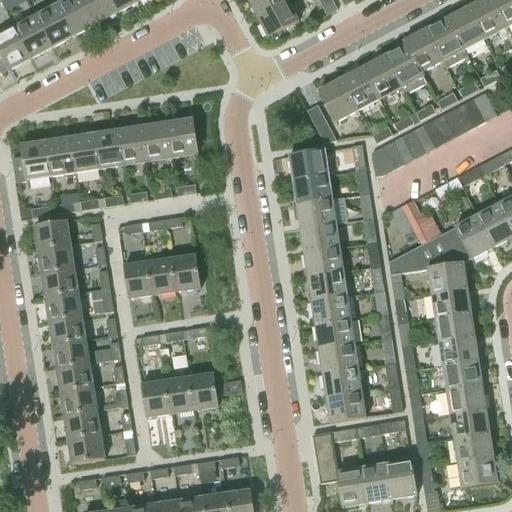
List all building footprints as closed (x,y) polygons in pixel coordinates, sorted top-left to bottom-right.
[(81,0),(73,0),(58,8),(74,39),(96,27),(81,0)] [(81,0),(96,27),(117,16),(108,0),(81,0)] [(108,0),(117,16),(139,4),(136,0),(108,0)] [(245,0),(254,17),(285,1),(284,0),(245,0)] [(336,11),(330,0),(316,0),(326,17),(336,11)] [(490,0),(483,0),(468,9),(484,39),(505,28),(490,0)] [(511,0),(490,0),(505,28),(511,24),(511,0)] [(285,1),(254,17),(266,40),(296,24),(285,1)] [(58,8),(37,20),(53,50),(74,39),(58,8)] [(468,9),(446,20),(462,51),(484,39),(468,9)] [(37,20),(15,31),(31,61),(53,50),(37,20)] [(446,20),(425,31),(441,62),(445,70),(467,59),(462,51),(446,20)] [(31,61),(15,31),(0,39),(0,56),(9,73),(31,61)] [(425,31),(403,43),(419,74),(441,62),(425,31)] [(404,47),(383,58),(400,89),(404,97),(425,85),(419,74),(403,43),(404,47)] [(378,100),(400,89),(383,58),(362,69),(378,100)] [(511,63),(500,69),(505,78),(511,74),(511,63)] [(362,69),(340,80),(357,112),(378,100),(362,69)] [(479,81),(483,89),(499,81),(495,72),(479,81)] [(334,124),(357,112),(340,80),(318,92),(334,124)] [(457,92),(462,101),(477,92),(473,84),(457,92)] [(435,103),(440,112),(456,104),(451,95),(435,103)] [(484,95),(474,100),(486,123),(496,118),(484,95)] [(463,106),(476,129),(486,123),(474,100),(463,106)] [(414,115),(418,123),(434,115),(430,106),(414,115)] [(453,111),(466,134),(476,129),(463,106),(453,111)] [(306,113),(323,145),(336,143),(317,107),(306,113)] [(443,116),(455,140),(466,134),(453,111),(443,116)] [(433,122),(445,145),(455,140),(443,116),(433,122)] [(392,126),(396,135),(413,126),(409,117),(392,126)] [(166,124),(171,159),(196,155),(191,120),(166,124)] [(422,127),(435,150),(445,145),(433,122),(422,127)] [(147,163),(171,159),(166,124),(142,128),(147,163)] [(413,132),(425,155),(435,150),(422,127),(413,132)] [(123,167),(147,163),(142,128),(118,132),(123,167)] [(370,138),(375,146),(391,138),(387,129),(370,138)] [(99,170),(123,167),(118,132),(94,135),(99,170)] [(402,138),(414,161),(425,155),(413,132),(402,138)] [(75,174),(99,170),(94,135),(70,139),(75,174)] [(392,143),(404,167),(414,161),(402,138),(392,143)] [(51,178),(75,174),(70,139),(46,143),(51,178)] [(51,178),(46,143),(21,146),(22,158),(26,181),(51,178)] [(382,149),(394,172),(404,167),(392,143),(382,149)] [(353,174),(363,173),(359,148),(349,150),(353,174)] [(394,172),(382,149),(371,155),(374,179),(383,178),(394,172)] [(511,151),(500,157),(505,167),(511,163),(511,151)] [(288,158),(291,183),(326,178),(322,153),(288,158)] [(483,178),(505,167),(500,157),(478,169),(483,178)] [(22,158),(12,159),(15,183),(26,181),(22,158)] [(472,172),(457,180),(462,190),(477,182),(472,172)] [(363,173),(353,174),(356,198),(367,196),(363,173)] [(330,202),(326,178),(291,183),(295,207),(330,202)] [(462,190),(457,180),(435,192),(440,201),(462,190)] [(176,190),(177,198),(195,196),(194,187),(176,190)] [(152,193),(153,202),(171,199),(170,191),(152,193)] [(128,197),(129,206),(147,203),(146,194),(128,197)] [(367,196),(356,198),(360,223),(371,221),(367,196)] [(104,200),(105,209),(123,207),(121,198),(104,200)] [(511,200),(499,208),(511,232),(511,200)] [(79,204),(81,213),(98,210),(97,201),(79,204)] [(295,207),(299,232),(333,227),(330,202),(295,207)] [(401,209),(432,270),(462,266),(471,261),(455,231),(440,238),(430,217),(420,221),(411,203),(401,209)] [(55,208),(57,216),(74,214),(73,205),(55,208)] [(30,208),(19,209),(21,220),(32,219),(30,211),(30,208)] [(32,219),(32,220),(50,217),(48,208),(30,211),(32,219)] [(511,232),(499,208),(478,219),(494,250),(511,240),(511,232)] [(432,270),(401,209),(390,214),(402,237),(407,247),(417,242),(421,248),(388,265),(390,277),(429,271),(432,270)] [(494,250),(478,219),(455,231),(471,261),(471,262),(494,250)] [(182,228),(181,220),(147,225),(148,233),(182,228)] [(371,221),(360,223),(364,246),(374,245),(371,221)] [(33,228),(37,253),(71,247),(67,223),(33,228)] [(93,244),(102,242),(99,226),(91,227),(93,244)] [(142,235),(141,226),(124,228),(125,237),(142,235)] [(299,232),(303,255),(337,250),(333,227),(299,232)] [(374,245),(364,246),(368,270),(378,268),(374,245)] [(75,271),(71,247),(37,253),(41,276),(75,271)] [(97,267),(105,266),(103,249),(94,250),(97,267)] [(303,255),(306,280),(341,274),(337,250),(303,255)] [(171,261),(175,294),(200,290),(195,257),(171,261)] [(152,297),(175,294),(171,261),(147,264),(152,297)] [(128,301),(152,297),(147,264),(123,268),(128,301)] [(432,270),(429,271),(433,295),(467,290),(463,265),(462,266),(432,270)] [(378,268),(368,270),(371,295),(382,293),(378,268)] [(41,276),(45,300),(79,295),(75,271),(41,276)] [(101,291),(109,290),(107,273),(98,274),(101,291)] [(345,299),(341,274),(306,280),(310,304),(345,299)] [(393,302),(404,300),(400,279),(390,280),(393,302)] [(467,290),(433,295),(436,320),(471,315),(467,290)] [(382,293),(371,295),(375,319),(385,317),(382,293)] [(45,300),(48,324),(82,318),(79,295),(45,300)] [(104,315),(113,314),(110,297),(102,298),(104,315)] [(348,323),(345,299),(310,304),(314,328),(348,323)] [(397,326),(407,324),(404,300),(393,302),(397,326)] [(471,315),(436,320),(440,344),(474,338),(471,315)] [(385,317),(375,319),(379,343),(389,341),(385,317)] [(48,324),(52,347),(86,342),(82,318),(48,324)] [(108,339),(117,337),(114,320),(105,322),(108,339)] [(352,347),(348,323),(314,328),(317,352),(352,347)] [(401,350),(411,348),(407,324),(397,326),(401,350)] [(207,338),(206,329),(189,332),(190,340),(207,338)] [(182,342),(181,333),(164,336),(165,344),(182,342)] [(159,345),(157,337),(141,339),(142,348),(159,345)] [(474,338),(440,344),(444,368),(478,363),(474,338)] [(389,341),(379,343),(382,367),(393,365),(389,341)] [(52,347),(56,371),(90,366),(86,342),(52,347)] [(112,362),(120,361),(118,344),(109,345),(112,362)] [(356,371),(352,347),(317,352),(321,376),(356,371)] [(405,374),(415,372),(411,348),(401,350),(405,374)] [(478,363),(444,368),(448,392),(482,387),(478,363)] [(386,390),(397,389),(393,365),(382,367),(386,390)] [(56,371),(60,395),(94,389),(90,366),(56,371)] [(116,386),(124,385),(121,368),(113,369),(116,386)] [(359,395),(356,371),(321,376),(325,400),(359,395)] [(408,398),(419,396),(415,372),(405,374),(408,398)] [(216,399),(214,387),(213,376),(188,380),(193,413),(218,409),(216,399)] [(170,416),(193,413),(188,380),(165,383),(170,416)] [(145,420),(170,416),(165,383),(140,387),(145,420)] [(214,387),(216,399),(241,395),(239,383),(214,387)] [(482,387),(448,392),(451,416),(486,410),(482,387)] [(60,395),(63,418),(97,413),(94,389),(60,395)] [(397,389),(386,390),(390,416),(400,414),(397,389)] [(119,410),(128,408),(125,392),(116,393),(119,410)] [(363,420),(359,395),(325,400),(329,425),(363,420)] [(412,422),(422,420),(419,396),(408,398),(412,422)] [(486,410),(451,416),(455,440),(489,435),(486,410)] [(63,418),(67,442),(101,436),(97,413),(63,418)] [(123,434),(131,432),(129,415),(120,417),(123,434)] [(416,446),(426,445),(422,420),(412,422),(416,446)] [(379,426),(381,436),(403,433),(402,423),(379,426)] [(354,430),(356,440),(381,436),(379,426),(354,430)] [(320,486),(338,483),(337,476),(338,476),(332,444),(356,440),(354,430),(312,438),(320,486)] [(489,435),(455,440),(459,464),(493,459),(489,435)] [(101,436),(67,442),(71,467),(105,461),(101,436)] [(127,458),(135,456),(132,439),(124,441),(127,458)] [(420,470),(430,469),(426,445),(416,446),(420,470)] [(238,467),(237,459),(220,462),(221,470),(238,467)] [(459,464),(456,464),(460,489),(497,484),(493,459),(459,464)] [(215,471),(214,463),(197,465),(198,473),(215,471)] [(410,464),(386,468),(392,502),(416,498),(410,464)] [(191,475),(190,466),(173,469),(174,477),(191,475)] [(386,468),(361,472),(367,506),(392,502),(386,468)] [(433,488),(430,469),(420,470),(423,490),(433,488)] [(168,478),(166,470),(149,473),(151,481),(168,478)] [(361,472),(338,476),(337,476),(338,483),(342,510),(367,506),(361,472)] [(144,482),(142,474),(125,476),(127,484),(144,482)] [(120,485),(119,477),(102,480),(103,488),(120,485)] [(96,489),(95,481),(78,484),(79,491),(96,489)] [(225,496),(227,511),(252,511),(250,492),(225,496)] [(439,511),(436,492),(423,494),(426,511),(439,511)] [(227,511),(225,496),(202,500),(203,511),(227,511)] [(203,511),(202,500),(178,503),(179,511),(203,511)] [(179,511),(178,503),(155,507),(155,511),(179,511)]
